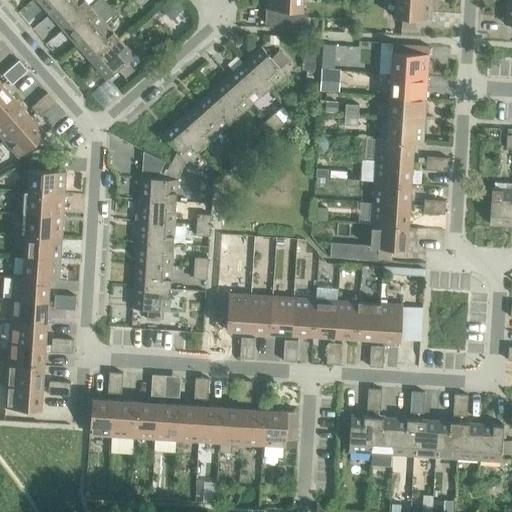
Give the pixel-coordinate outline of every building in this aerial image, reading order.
[(36,0),(48,14),(63,0),(36,0)] [(63,0),(48,14),(63,30),(89,6),(84,0),(63,0)] [(63,30),(77,46),(104,22),(114,14),(101,0),(96,0),(89,6),(63,30)] [(178,0),(169,0),(160,9),(171,20),(185,7),(178,0)] [(301,0),(265,0),(264,23),(265,23),(304,25),(305,11),(301,11),(301,0)] [(430,0),(394,0),(393,17),(401,18),(400,28),(414,29),(415,18),(429,19),(430,0)] [(77,46),(91,62),(118,39),(104,22),(77,46)] [(269,36),(269,44),(278,45),(278,36),(269,36)] [(118,39),(91,62),(106,79),(117,69),(124,77),(134,68),(133,67),(127,60),(133,55),(118,39)] [(392,43),(391,52),(427,54),(428,46),(392,43)] [(322,44),(322,54),(334,55),(335,45),(322,44)] [(260,47),(243,62),(267,89),(284,74),(279,68),(285,62),(287,61),(278,51),(270,58),(260,47)] [(301,57),(301,70),(306,70),(306,78),(313,78),(313,71),(314,71),(314,51),(306,51),(306,57),(301,57)] [(391,52),(390,74),(426,76),(427,54),(391,52)] [(133,55),(127,60),(133,67),(138,62),(133,55)] [(10,67),(19,78),(27,71),(18,60),(10,67)] [(243,62),(227,76),(251,103),(267,89),(243,62)] [(285,62),(279,68),(284,74),(287,71),(288,66),(285,62)] [(19,78),(10,67),(2,74),(11,85),(19,78)] [(321,69),(320,90),(337,91),(338,70),(321,69)] [(390,74),(388,96),(424,98),(426,76),(390,74)] [(227,76),(211,90),(235,117),(251,103),(227,76)] [(1,84),(0,84),(0,113),(15,100),(1,84)] [(211,90),(195,104),(218,131),(235,117),(211,90)] [(46,93),(38,100),(47,110),(55,103),(46,93)] [(387,116),(387,117),(423,119),(424,98),(388,96),(388,105),(387,116)] [(0,113),(0,136),(3,140),(30,116),(15,100),(0,113)] [(47,110),(38,100),(30,107),(39,117),(47,110)] [(324,102),(324,112),(336,112),(336,102),(324,102)] [(195,104),(179,119),(202,146),(218,131),(195,104)] [(344,104),(344,114),(357,115),(358,105),(344,104)] [(378,105),(377,115),(387,116),(388,105),(378,105)] [(281,106),(274,113),(283,123),(290,116),(281,106)] [(274,113),(266,120),(275,130),(283,123),(274,113)] [(357,115),(344,114),(343,125),(356,126),(357,115)] [(30,116),(3,140),(18,157),(44,133),(30,116)] [(387,117),(386,138),(386,139),(412,140),(412,142),(421,142),(423,119),(387,117)] [(176,150),(169,164),(181,170),(185,160),(202,146),(179,119),(162,134),(176,150)] [(275,130),(266,120),(258,127),(267,137),(275,130)] [(318,135),(318,154),(326,154),(327,136),(318,135)] [(377,137),(375,160),(411,162),(412,142),(412,140),(386,139),(386,138),(377,137)] [(241,141),(233,148),(242,159),(250,152),(241,141)] [(242,159),(233,148),(225,155),(234,166),(242,159)] [(142,151),(140,177),(156,178),(163,162),(142,151)] [(425,170),(436,171),(437,157),(426,156),(425,170)] [(437,157),(436,171),(446,171),(447,158),(437,157)] [(29,169),(27,191),(63,193),(64,171),(50,170),(50,160),(37,159),(36,169),(29,169)] [(375,160),(374,181),(409,184),(411,162),(375,160)] [(140,177),(139,199),(175,202),(176,179),(181,170),(169,164),(162,178),(156,178),(140,177)] [(316,169),(315,177),(327,177),(327,169),(316,169)] [(374,181),(372,203),(408,205),(409,184),(374,181)] [(488,224),(511,225),(511,202),(511,189),(490,188),(488,224)] [(23,191),(22,213),(62,215),(63,193),(27,191),(23,191)] [(139,199),(138,221),(173,223),(175,202),(139,199)] [(422,213),(433,213),(434,200),(423,199),(422,213)] [(434,200),(433,213),(443,214),(444,200),(434,200)] [(372,203),(371,224),(407,227),(408,205),(372,203)] [(20,234),(24,234),(60,237),(62,215),(22,213),(20,234)] [(196,214),(196,225),(209,225),(210,215),(196,214)] [(138,221),(136,242),(172,245),(173,223),(138,221)] [(407,227),(371,224),(369,247),(377,247),(376,258),(402,259),(403,249),(405,249),(407,227)] [(209,225),(196,225),(195,235),(209,236),(209,225)] [(24,234),(23,256),(59,258),(60,237),(24,234)] [(136,242),(135,264),(170,266),(172,245),(136,242)] [(330,244),(329,257),(376,260),(376,258),(377,247),(369,247),(330,244)] [(23,256),(22,277),(22,278),(48,279),(48,280),(57,281),(59,258),(23,256)] [(194,257),(193,268),(206,269),(207,258),(194,257)] [(135,264),(133,286),(169,288),(170,266),(135,264)] [(206,269),(193,268),(192,278),(206,279),(206,269)] [(12,276),(11,299),(47,301),(48,280),(48,279),(22,278),(22,277),(12,276)] [(169,288),(133,286),(132,308),(146,309),(146,319),(159,320),(160,310),(168,310),(169,288)] [(225,329),(247,331),(250,295),(227,293),(225,329)] [(53,308),(63,309),(64,295),(54,295),(53,308)] [(64,295),(63,309),(74,310),(75,296),(64,295)] [(247,331),(269,332),(271,296),(250,295),(247,331)] [(269,332),(290,333),(293,298),(271,296),(269,332)] [(290,333),(312,335),(314,299),(293,298),(290,333)] [(11,299),(9,320),(45,323),(47,301),(11,299)] [(312,335),(334,336),(336,300),(314,299),(312,335)] [(334,336),(355,338),(357,302),(336,300),(334,336)] [(355,338),(377,339),(379,303),(357,302),(355,338)] [(379,303),(377,339),(399,340),(399,339),(401,306),(401,305),(379,303)] [(401,306),(399,339),(419,341),(421,308),(401,306)] [(9,320),(8,342),(44,344),(45,323),(9,320)] [(240,337),(239,347),(253,348),(254,338),(240,337)] [(50,351),(61,352),(61,338),(51,338),(50,351)] [(61,338),(61,352),(71,353),(72,339),(61,338)] [(283,340),(283,350),(296,351),(297,341),(283,340)] [(8,342),(7,363),(42,366),(44,344),(8,342)] [(326,342),(326,353),(339,354),(340,343),(326,342)] [(369,345),(369,356),(382,357),(383,346),(369,345)] [(253,348),(239,347),(239,358),(252,359),(253,348)] [(296,351),(283,350),(282,361),(296,362),(296,351)] [(339,354),(326,353),(325,364),(339,364),(339,354)] [(382,357),(369,356),(368,366),(382,367),(382,357)] [(7,363),(5,385),(41,387),(42,366),(7,363)] [(108,372),(107,382),(121,383),(122,373),(108,372)] [(151,375),(150,385),(164,386),(165,375),(151,375)] [(194,377),(194,388),(207,389),(208,378),(194,377)] [(237,380),(237,391),(250,391),(251,381),(237,380)] [(47,394),(58,395),(59,382),(48,381),(47,394)] [(59,382),(58,395),(68,396),(69,382),(59,382)] [(121,383),(107,382),(107,393),(120,394),(121,383)] [(41,387),(5,385),(4,407),(40,410),(41,387)] [(164,386),(150,385),(150,396),(163,396),(164,386)] [(207,389),(194,388),(193,398),(206,399),(207,389)] [(367,388),(366,399),(380,400),(381,389),(367,388)] [(250,391),(237,391),(236,401),(250,402),(250,391)] [(410,391),(409,402),(423,402),(424,392),(410,391)] [(453,394),(453,404),(466,405),(467,395),(453,394)] [(88,434),(111,436),(113,400),(91,399),(88,434)] [(380,400),(366,399),(366,409),(379,410),(380,400)] [(111,436),(132,437),(135,401),(113,400),(111,436)] [(132,437),(154,438),(156,403),(135,401),(132,437)] [(423,402),(409,402),(409,412),(422,413),(423,402)] [(154,438),(175,440),(178,404),(156,403),(154,438)] [(175,440),(197,441),(199,405),(178,404),(175,440)] [(466,405),(453,404),(452,415),(466,416),(466,405)] [(197,441),(218,443),(221,407),(199,405),(197,441)] [(218,443),(240,444),(242,408),(221,407),(218,443)] [(240,444),(262,445),(264,410),(242,408),(240,444)] [(264,410),(262,445),(284,447),(284,439),(295,440),(296,427),(295,426),(296,412),(286,411),(264,410)] [(348,451),(370,452),(372,417),(350,415),(348,451)] [(370,452),(392,454),(394,418),(372,417),(370,452)] [(392,454),(413,455),(415,420),(394,418),(392,454)] [(413,455),(435,457),(437,421),(415,420),(413,455)] [(435,457),(456,458),(458,422),(437,421),(435,457)] [(456,458),(478,459),(480,424),(458,422),(456,458)] [(480,424),(478,459),(500,461),(501,453),(511,454),(511,440),(501,440),(502,425),(480,424)] [(433,500),(432,511),(450,511),(451,501),(433,500)]
